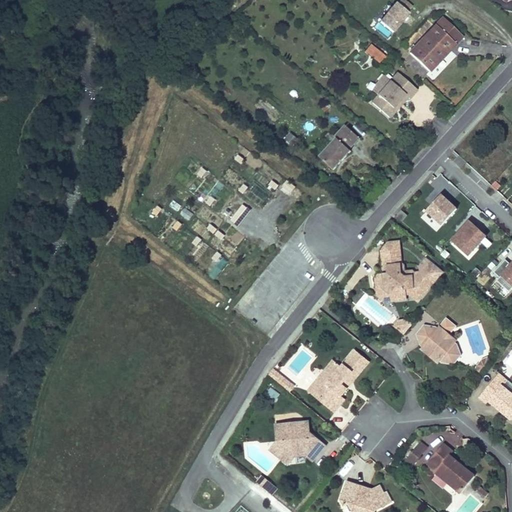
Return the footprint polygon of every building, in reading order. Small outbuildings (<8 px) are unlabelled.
[(395,0),(378,20),(393,33),(414,8),(403,0),(399,0),(398,2),(395,0)] [(409,53),(426,70),(440,55),(443,58),(462,37),(443,18),(409,53)] [(385,57),(371,44),(365,50),(379,63),(385,57)] [(440,55),(426,70),(429,72),(443,58),(440,55)] [(383,86),(378,82),(371,90),(377,96),(371,104),(388,119),(395,111),(392,108),(403,95),(406,98),(408,100),(416,91),(397,74),(389,83),(386,87),(383,86)] [(382,77),(378,82),(383,86),(386,87),(389,83),(382,77)] [(392,108),(395,111),(406,98),(403,95),(392,108)] [(336,140),(319,158),(333,171),(350,152),(349,151),(359,140),(345,126),(334,138),(336,140)] [(297,140),(290,133),(285,139),(292,145),(297,140)] [(281,190),(290,196),(296,187),(286,181),(281,190)] [(457,210),(443,197),(426,216),(440,229),(457,210)] [(240,227),(252,211),(243,205),(231,221),(240,227)] [(190,221),(195,215),(186,209),(181,215),(190,221)] [(408,217),(401,210),(396,217),(403,223),(408,217)] [(487,237),(470,222),(452,243),(468,258),(487,237)] [(387,244),(380,252),(398,250),(397,244),(387,244)] [(375,279),(376,289),(381,288),(391,295),(392,301),(405,300),(405,295),(408,294),(418,302),(443,273),(427,259),(421,266),(420,275),(418,277),(411,272),(403,272),(403,268),(400,266),(398,250),(380,252),(383,275),(378,276),(375,279)] [(501,279),(511,266),(507,262),(496,274),(501,279)] [(511,293),(511,266),(501,279),(493,287),(507,299),(511,293)] [(381,288),(376,289),(377,296),(385,302),(392,301),(391,295),(381,288)] [(404,334),(412,324),(406,319),(399,320),(394,326),(404,334)] [(420,345),(422,347),(429,353),(427,355),(437,363),(439,360),(452,364),(455,352),(449,348),(453,343),(455,341),(449,336),(455,327),(445,319),(438,327),(436,330),(435,328),(423,326),(417,334),(420,345)] [(455,352),(452,364),(459,356),(457,351),(456,345),(453,343),(449,348),(455,352)] [(422,347),(420,350),(427,355),(429,353),(422,347)] [(345,400),(341,396),(369,362),(355,350),(341,367),(333,360),(318,378),(330,388),(320,401),(334,413),(345,400)] [(475,373),(477,375),(490,359),(488,357),(483,359),(477,366),(475,373)] [(271,370),(267,375),(289,394),(293,389),(271,370)] [(499,373),(494,379),(502,386),(507,380),(499,373)] [(330,388),(318,378),(307,391),(320,401),(330,388)] [(511,394),(502,386),(494,379),(479,397),(487,404),(488,402),(511,420),(511,419),(511,394)] [(274,422),(276,445),(281,449),(277,455),(286,462),(293,454),(304,456),(311,462),(324,446),(314,438),(307,438),(307,422),(274,422)] [(427,448),(420,442),(413,451),(419,457),(427,448)] [(276,445),(269,448),(277,455),(281,449),(276,445)] [(459,468),(461,465),(453,459),(456,455),(442,445),(426,465),(435,472),(434,473),(460,493),(474,476),(464,468),(462,470),(459,468)] [(419,457),(413,451),(404,462),(410,467),(419,457)] [(260,476),(255,483),(270,496),(276,489),(260,476)] [(351,511),(374,511),(391,503),(387,494),(384,496),(381,489),(372,493),(366,496),(360,494),(361,489),(347,484),(340,499),(343,506),(348,504),(352,511),(351,511)]
